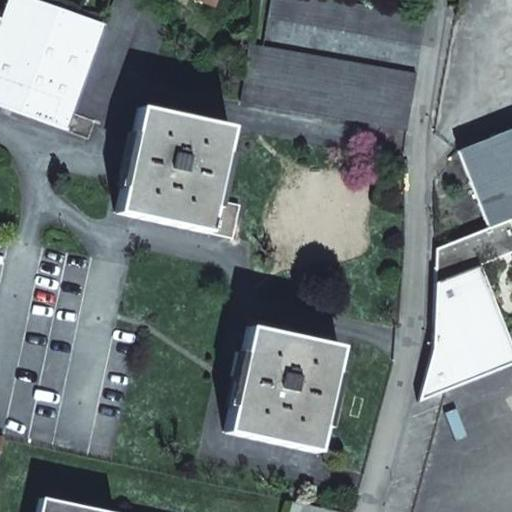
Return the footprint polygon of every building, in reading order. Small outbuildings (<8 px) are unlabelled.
[(0,106),(68,132),(105,27),(30,0),(7,0),(1,20),(0,22),(0,106)] [(143,5),(136,0),(114,0),(105,27),(68,132),(87,139),(94,121),(101,124),(143,5)] [(423,46),(427,17),(330,0),(270,0),(267,18),(423,46)] [(418,75),(248,46),(241,102),(409,131),(418,75)] [(138,110),(116,214),(232,241),(239,207),(213,201),(229,131),(138,110)] [(511,130),(459,151),(489,229),(511,219),(511,130)] [(511,219),(489,229),(435,250),(435,284),(435,285),(479,267),(511,253),(511,219)] [(511,351),(479,267),(435,285),(432,352),(418,402),(511,364),(511,351)] [(247,329),(224,434),(315,453),(338,348),(247,329)] [(99,511),(39,499),(35,511),(99,511)]
